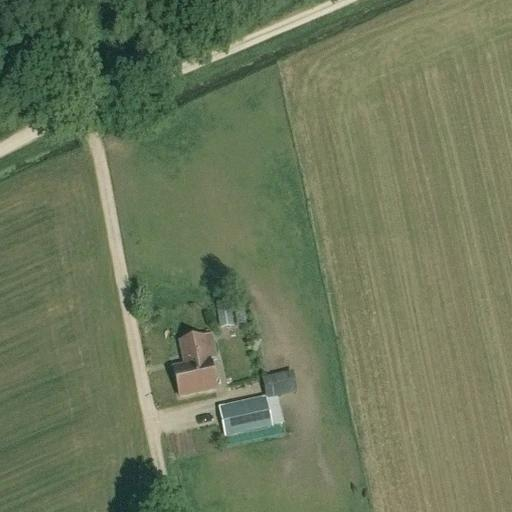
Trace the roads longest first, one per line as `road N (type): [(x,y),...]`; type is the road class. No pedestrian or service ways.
road 1 (unknown): [(87,108),(162,511)]
road 2 (track): [(338,0),(0,148)]
